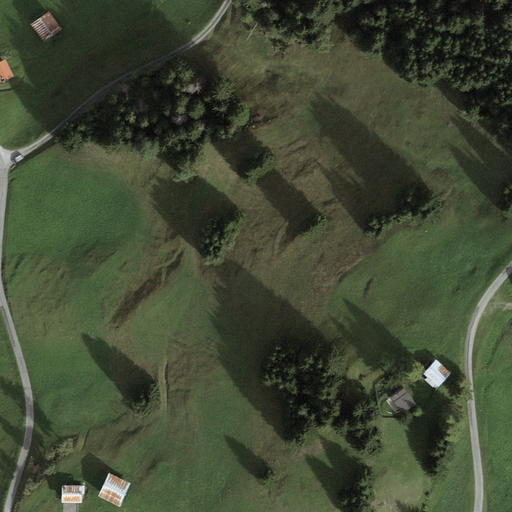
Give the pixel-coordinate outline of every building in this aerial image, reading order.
[(62,29),(49,12),(31,25),(43,42),(62,29)] [(14,77),(6,59),(0,62),(0,82),(0,84),(14,77)] [(451,373),(436,360),(423,374),(427,377),(424,380),(433,388),(436,385),(439,387),(451,373)] [(416,404),(404,389),(391,398),(402,414),(416,404)] [(131,484),(109,473),(98,496),(120,507),(131,484)] [(85,486),(62,486),(62,503),(82,503),(82,494),(85,494),(85,486)]
